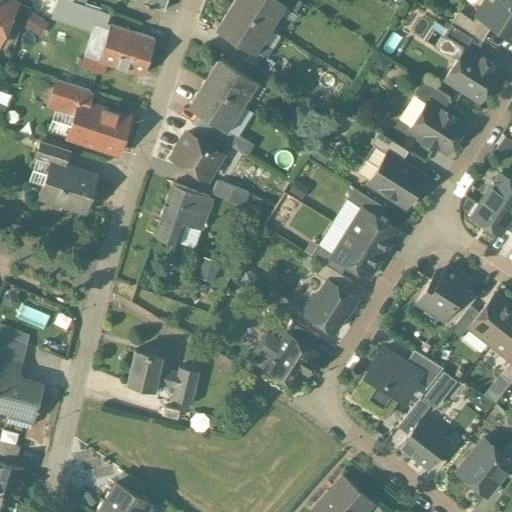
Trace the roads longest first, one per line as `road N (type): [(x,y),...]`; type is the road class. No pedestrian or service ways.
road 1 (residential): [(452,511),(318,399),(434,229)]
road 2 (residential): [(197,0),(101,287)]
road 3 (residential): [(101,287),(46,511)]
road 4 (residential): [(434,229),(511,100)]
